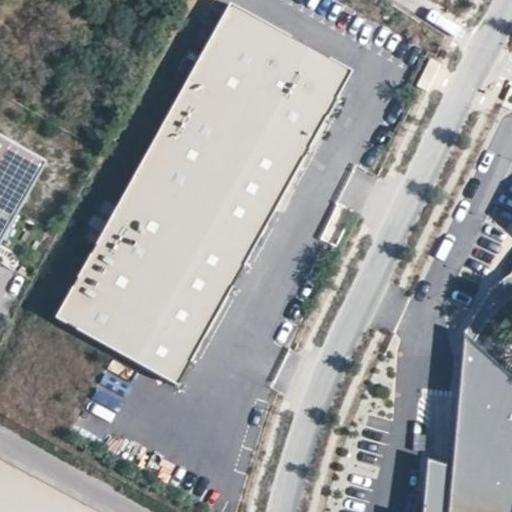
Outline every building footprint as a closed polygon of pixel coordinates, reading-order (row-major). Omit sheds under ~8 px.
[(356,77),(232,8),(59,318),(183,387),(356,77)] [(427,91),(441,64),(430,59),(416,86),(427,91)] [(0,243),(44,164),(0,139),(0,243)] [(511,511),(511,380),(463,335),(448,511),(511,511)] [(93,511),(0,462),(0,511),(93,511)]
